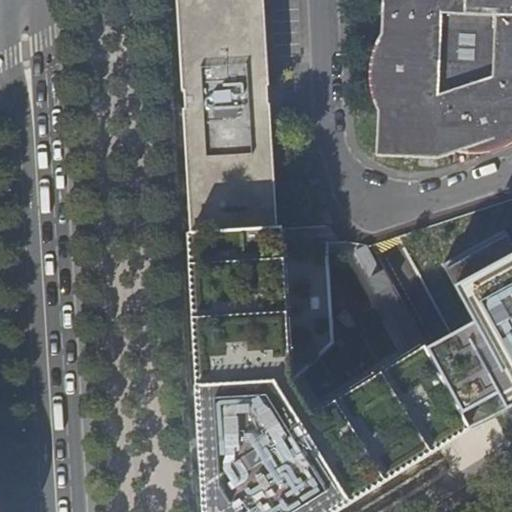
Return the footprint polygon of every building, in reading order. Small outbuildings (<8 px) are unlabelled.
[(264,88),(259,0),(175,0),(180,93),(192,93),(193,112),(182,113),(189,235),(200,234),(218,233),(217,216),(271,213),(265,107),(263,108),(262,88),(264,88)] [(375,126),(375,165),(435,169),(455,161),(458,162),(465,161),(478,157),(478,153),(503,147),(503,148),(511,144),(511,0),(380,0),(378,38),(376,41),(368,67),(371,68),(371,94),(368,94),(369,100),(372,111),(375,126)] [(272,230),(271,213),(217,216),(218,233),(263,230),(272,230)] [(424,365),(416,354),(385,373),(341,400),(302,423),(288,399),(288,390),(283,320),(280,270),(278,246),(264,246),(263,230),(218,233),(200,234),(201,251),(190,252),(191,274),(194,324),(198,396),(205,511),(328,511),(339,505),(389,476),(432,449),(466,427),(424,365)] [(511,239),(455,272),(487,328),(424,365),(466,427),(511,403),(511,239)]
